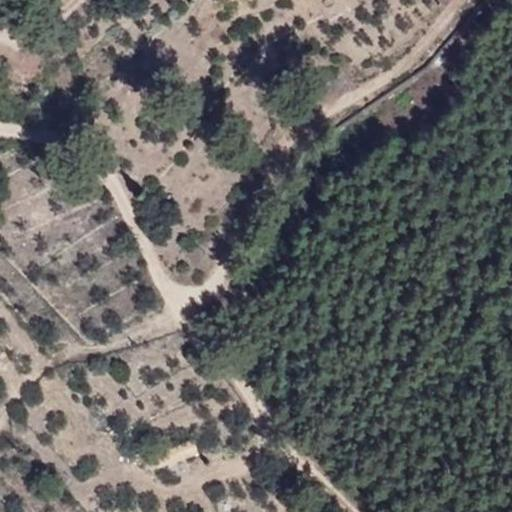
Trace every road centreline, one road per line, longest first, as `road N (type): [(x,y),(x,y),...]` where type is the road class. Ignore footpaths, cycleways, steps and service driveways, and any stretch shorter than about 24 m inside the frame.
road 1 (track): [(0,127),(67,147),(135,210),(257,399),(310,467),(359,511)]
road 2 (track): [(188,302),(226,271),(315,115),(405,67),(473,0)]
